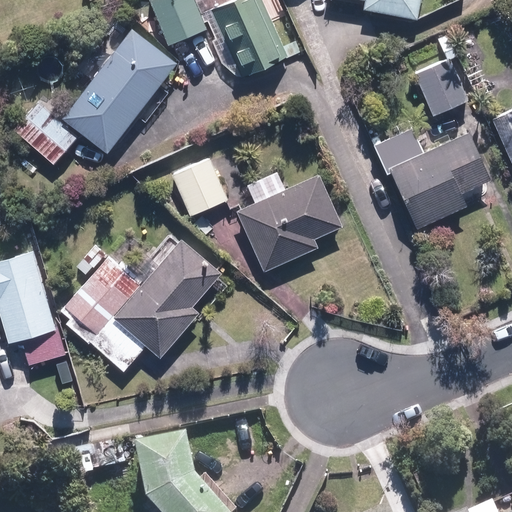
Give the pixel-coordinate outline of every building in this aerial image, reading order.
[(200,0),(151,0),(170,42),(211,25),(200,0)] [(289,41),(270,0),(226,0),(215,5),(248,76),(303,50),(297,37),(289,41)] [(370,0),(368,9),(424,19),(427,0),(441,0),(442,0),(370,0)] [(135,25),(66,113),(113,150),(182,61),(135,25)] [(457,55),(417,70),(434,115),(474,100),(457,55)] [(82,132),(41,98),(17,127),(58,161),(82,132)] [(511,108),(497,114),(511,148),(511,108)] [(496,178),(473,119),(422,140),(417,126),(378,142),(390,173),(397,170),(420,227),(472,206),(466,190),(496,178)] [(212,153),(174,170),(193,212),(231,196),(212,153)] [(350,225),(328,172),(288,188),(281,168),(249,181),(257,200),(242,206),(267,270),(323,247),(319,237),(350,225)] [(227,270),(185,235),(180,241),(170,232),(136,273),(111,252),(64,308),(74,316),(69,322),(127,371),(150,344),(166,356),(205,310),(198,304),(227,270)] [(0,256),(0,301),(1,302),(12,340),(23,337),(30,362),(72,351),(63,319),(57,321),(37,247),(0,256)] [(193,431),(142,440),(154,495),(168,511),(237,511),(202,472),(193,431)] [(473,508),(464,511),(503,511),(498,499),(474,510),(473,508)]
